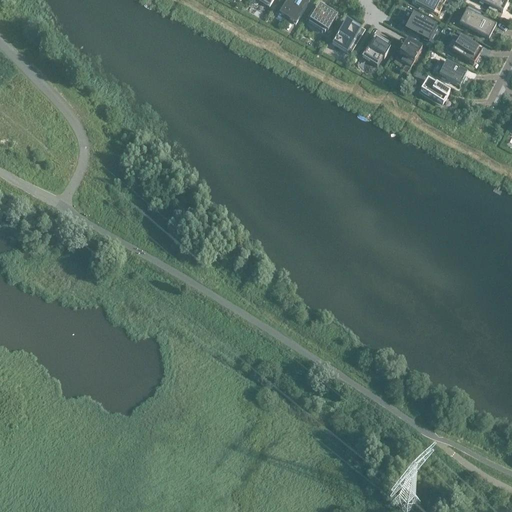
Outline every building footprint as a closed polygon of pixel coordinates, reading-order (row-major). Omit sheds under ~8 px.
[(274,0),(254,0),(269,9),(274,0)] [(295,26),(307,7),(309,4),(303,0),(287,0),(279,15),(295,26)] [(446,1),(444,0),(416,0),(414,4),(417,6),(438,17),(446,1)] [(508,4),(500,0),(475,0),(489,7),(487,11),(496,15),(498,12),(502,14),(504,11),(508,4)] [(316,12),(309,23),(308,25),(324,35),(325,34),(327,35),(336,21),(332,18),(334,15),(319,7),(316,12)] [(466,12),(464,16),(459,25),(459,26),(488,41),(489,40),(494,31),(496,27),(483,21),(466,12)] [(425,43),(434,27),(410,15),(402,31),(425,43)] [(354,52),(366,33),(346,22),(337,37),(342,40),(335,50),(346,56),(350,50),(354,52)] [(389,51),(388,51),(390,47),(375,37),(361,59),(376,69),(383,59),(383,60),(384,60),(389,51)] [(482,54),(460,40),(451,53),(473,67),(482,54)] [(406,77),(421,53),(406,44),(396,61),(405,67),(401,73),(406,77)] [(462,72),(447,65),(445,64),(445,65),(442,63),(441,66),(436,76),(460,88),(465,77),(466,75),(462,72)] [(442,107),(445,103),(449,96),(427,83),(420,93),(442,107)]
